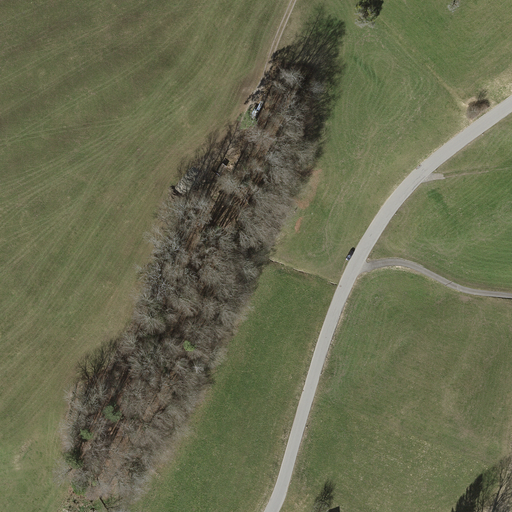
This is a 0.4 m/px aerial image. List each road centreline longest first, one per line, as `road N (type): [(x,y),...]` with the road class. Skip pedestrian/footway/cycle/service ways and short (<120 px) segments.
road 1 (residential): [(271,511),(328,331),(382,218),(433,160),(511,101)]
road 2 (track): [(354,268),(406,263),(459,288),(511,296)]
